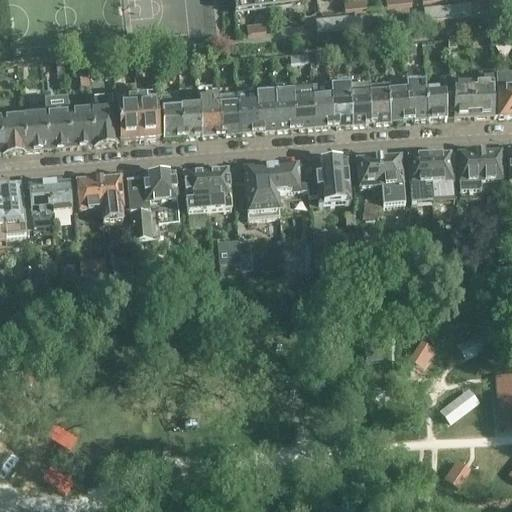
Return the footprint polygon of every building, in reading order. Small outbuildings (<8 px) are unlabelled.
[(255,9),(253,0),(233,0),(234,11),(255,9)] [(253,0),(255,9),(308,3),(307,0),(253,0)] [(399,10),(397,0),(396,0),(386,1),(387,11),(399,10)] [(412,8),(410,0),(397,0),(399,10),(412,8)] [(511,11),(511,1),(497,3),(499,13),(511,11)] [(366,13),(365,3),(354,5),(355,15),(366,13)] [(355,15),(354,5),(344,6),(345,16),(355,15)] [(473,19),(472,10),(423,15),(425,25),(473,19)] [(365,31),(363,18),(315,23),(317,36),(365,31)] [(266,38),(265,28),(256,29),(257,39),(266,38)] [(257,39),(256,29),(247,30),(248,40),(257,39)] [(507,89),(506,68),(491,68),(492,77),(493,90),(507,89)] [(494,122),(493,95),(493,90),(492,77),(483,78),(483,87),(473,88),(474,123),(494,122)] [(409,127),(406,81),(398,82),(398,78),(391,78),(392,83),(387,83),(387,84),(390,128),(409,127)] [(428,125),(426,97),(425,80),(406,81),(409,127),(428,125)] [(371,129),(368,85),(368,82),(349,83),(352,131),(371,129)] [(449,96),(449,82),(440,82),(441,96),(445,96),(449,96)] [(352,131),(349,83),(330,85),(333,132),(352,131)] [(390,128),(387,84),(368,85),(371,129),(390,128)] [(333,132),(330,85),(311,86),(311,94),(312,94),(314,134),(333,132)] [(201,142),(199,108),(197,87),(178,88),(178,90),(180,115),(182,143),(201,142)] [(474,123),(473,88),(452,89),(453,124),(474,123)] [(182,143),(180,115),(178,90),(160,91),(161,117),(163,145),(182,143)] [(312,94),(311,94),(293,95),(294,107),(296,135),(314,134),(312,94)] [(511,121),(511,95),(497,96),(498,122),(511,121)] [(258,138),(256,110),(255,96),(236,98),(237,105),(239,139),(258,138)] [(445,96),(441,96),(426,97),(428,125),(447,124),(445,96)] [(117,149),(113,103),(90,105),(91,116),(95,151),(117,149)] [(159,145),(157,109),(146,110),(146,104),(136,105),(139,147),(159,145)] [(139,147),(136,105),(127,105),(127,111),(117,112),(120,148),(139,147)] [(239,139),(237,105),(218,107),(220,141),(239,139)] [(220,141),(218,107),(199,108),(201,142),(220,141)] [(296,135),(294,107),(275,109),(277,136),(296,135)] [(277,136),(275,109),(256,110),(258,138),(277,136)] [(95,151),(91,116),(68,118),(68,119),(71,152),(94,150),(94,151),(95,151)] [(71,152),(68,119),(68,118),(45,120),(48,154),(71,152)] [(48,154),(45,120),(23,122),(26,156),(48,154)] [(26,157),(26,156),(23,122),(0,123),(0,134),(2,158),(2,159),(26,157)] [(502,186),(501,155),(479,156),(480,187),(502,186)] [(480,187),(479,156),(458,157),(459,188),(480,187)] [(452,187),(450,157),(429,159),(431,188),(452,187)] [(431,188),(429,159),(408,160),(410,190),(431,188)] [(403,190),(401,160),(379,162),(381,192),(403,190)] [(381,192),(379,162),(356,164),(359,194),(381,192)] [(349,192),(347,165),(347,164),(314,167),(314,168),(315,168),(316,195),(349,192)] [(280,219),(279,200),(300,198),(298,168),(244,172),(246,202),(241,203),(243,221),(255,221),(256,246),(239,247),(240,267),(313,261),(311,242),(282,244),(280,223),(285,223),(285,218),(280,219)] [(230,203),(228,173),(183,177),(183,178),(184,178),(186,206),(230,203)] [(158,244),(156,214),(149,214),(148,207),(176,205),(174,177),(147,180),(143,185),(126,186),(131,246),(158,244)] [(123,214),(121,182),(99,183),(101,215),(123,214)] [(101,215),(99,183),(77,185),(79,217),(101,215)] [(72,218),(69,187),(69,186),(48,188),(51,220),(72,218)] [(51,220),(48,188),(28,190),(28,191),(29,191),(31,222),(51,220)] [(25,230),(20,191),(0,192),(4,232),(25,230)] [(407,240),(405,194),(398,195),(400,222),(384,223),(385,241),(407,240)] [(318,214),(317,202),(307,202),(308,215),(318,214)] [(424,233),(424,206),(412,207),(413,233),(424,233)] [(211,223),(210,207),(185,209),(187,225),(211,223)] [(432,234),(410,236),(411,253),(433,252),(432,234)] [(374,326),(357,331),(367,369),(384,364),(374,326)] [(490,330),(456,349),(462,359),(465,365),(498,346),(490,330)] [(436,355),(421,346),(408,365),(415,370),(423,375),(436,355)] [(33,361),(18,363),(21,390),(36,389),(33,361)] [(511,382),(507,383),(496,384),(499,410),(502,410),(504,430),(501,430),(501,431),(511,430),(511,382)] [(11,390),(0,397),(0,398),(13,418),(25,411),(11,390)] [(379,391),(344,407),(353,425),(387,406),(384,400),(379,391)] [(468,391),(438,416),(451,431),(481,406),(468,391)] [(76,444),(53,430),(45,442),(69,456),(76,444)] [(470,474),(455,464),(443,482),(457,492),(470,474)] [(73,485),(50,472),(43,484),(66,497),(73,485)] [(407,479),(399,473),(386,493),(399,502),(412,482),(407,479)]
